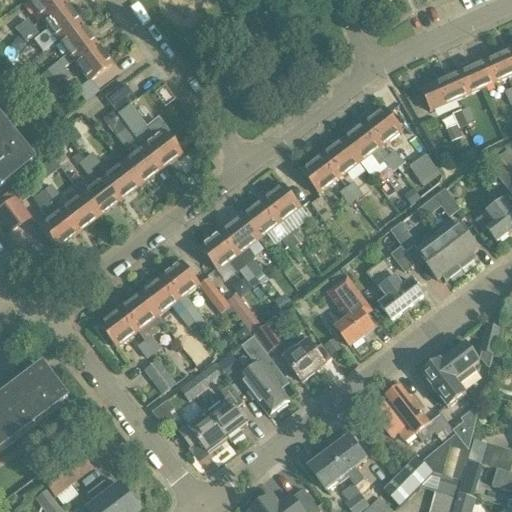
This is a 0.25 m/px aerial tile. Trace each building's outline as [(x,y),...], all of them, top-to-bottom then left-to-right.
[(27,0),(25,1),(41,22),(64,5),(59,0),(27,0)] [(79,26),(64,5),(41,22),(57,43),(79,26)] [(20,38),(32,29),(27,23),(16,31),(20,38)] [(68,57),(47,73),(52,80),(63,72),(62,70),(70,64),(71,66),(95,47),(79,26),(57,43),(68,57)] [(37,36),(32,29),(20,38),(25,45),(37,36)] [(95,47),(71,66),(76,73),(78,71),(88,84),(80,91),(88,102),(99,94),(91,83),(111,68),(95,47)] [(511,52),(499,59),(509,79),(511,77),(511,52)] [(499,59),(473,70),(483,91),(509,79),(499,59)] [(473,70),(448,81),(457,102),(483,91),(473,70)] [(63,72),(52,80),(57,86),(67,78),(63,72)] [(448,81),(422,93),(431,114),(445,108),(450,120),(455,118),(460,129),(468,126),(462,113),(457,102),(448,81)] [(104,100),(116,115),(117,116),(124,111),(136,102),(123,86),(104,100)] [(511,89),(503,94),(510,108),(511,106),(511,89)] [(470,110),(462,113),(468,126),(475,123),(470,110)] [(124,111),(117,116),(160,172),(180,156),(164,134),(154,141),(145,130),(141,134),(124,111)] [(385,111),(365,126),(382,148),(403,133),(385,111)] [(116,115),(105,123),(116,137),(115,138),(124,149),(125,148),(132,158),(122,166),(139,188),(160,172),(117,116),(116,115)] [(365,126),(344,142),(361,165),(372,179),(382,172),(378,167),(383,163),(392,174),(398,169),(389,158),(382,148),(365,126)] [(0,130),(0,188),(28,166),(0,130)] [(74,131),(67,135),(74,145),(81,140),(80,138),(74,131)] [(344,142),(322,159),(339,181),(345,189),(355,202),(362,197),(346,176),(361,165),(344,142)] [(511,155),(508,150),(488,165),(511,197),(511,196),(511,155)] [(398,169),(405,164),(396,153),(389,158),(398,169)] [(94,173),(101,167),(92,156),(85,161),(94,173)] [(426,156),(409,168),(424,189),(441,177),(426,156)] [(319,197),(339,181),(322,159),(302,174),(319,197)] [(85,161),(78,166),(87,178),(94,173),(85,161)] [(122,166),(108,176),(101,182),(118,204),(139,188),(122,166)] [(40,172),(32,178),(52,204),(60,198),(50,185),(50,186),(40,172)] [(32,178),(20,187),(48,222),(38,230),(55,252),(76,236),(59,214),(52,204),(32,178)] [(101,182),(80,198),(97,220),(118,204),(101,182)] [(284,188),(263,204),(288,237),(294,232),(286,222),(301,210),(284,188)] [(345,189),(339,194),(349,207),(355,202),(345,189)] [(412,190),(405,196),(413,206),(420,200),(412,190)] [(444,190),(433,198),(448,219),(459,211),(444,190)] [(80,198),(59,214),(76,236),(97,220),(80,198)] [(334,216),(321,199),(312,206),(324,223),(334,216)] [(511,207),(506,199),(483,216),(490,225),(485,229),(496,243),(511,230),(511,207)] [(14,201),(0,211),(0,224),(8,235),(28,220),(14,201)] [(263,204),(242,220),(259,242),(272,232),(280,242),(281,241),(281,242),(288,237),(263,204)] [(242,220),(221,236),(254,279),(260,274),(245,253),(259,242),(242,220)] [(400,225),(389,233),(401,249),(400,249),(404,254),(415,245),(400,225)] [(458,227),(438,242),(457,267),(477,252),(458,227)] [(296,247),(302,242),(294,232),(288,237),(296,247)] [(221,236),(200,251),(217,274),(229,265),(237,275),(239,273),(247,284),(254,279),(221,236)] [(306,260),(296,247),(288,237),(281,242),(289,252),(299,265),(306,260)] [(438,242),(418,257),(437,282),(457,267),(438,242)] [(400,249),(390,256),(404,274),(413,267),(403,254),(404,254),(400,249)] [(383,262),(367,275),(380,292),(381,291),(388,300),(380,307),(391,322),(423,298),(412,282),(403,289),(395,280),(396,279),(383,262)] [(183,265),(162,280),(203,335),(208,332),(200,321),(202,319),(186,298),(200,287),(183,265)] [(260,274),(254,279),(260,286),(266,282),(260,274)] [(162,280),(141,296),(166,329),(164,326),(175,318),(177,321),(180,319),(194,338),(201,332),(203,335),(162,280)] [(357,310),(365,304),(348,280),(328,295),(336,307),(337,306),(348,321),(336,330),(350,349),(373,332),(357,310)] [(214,288),(205,295),(219,314),(228,307),(214,288)] [(120,312),(137,335),(144,344),(151,338),(152,339),(166,329),(141,296),(120,312)] [(237,296),(227,304),(251,336),(261,328),(237,296)] [(285,297),(275,304),(282,313),(292,306),(285,297)] [(120,312),(99,328),(116,351),(137,335),(120,312)] [(486,326),(478,354),(492,357),(499,329),(486,326)] [(281,347),(267,327),(252,337),(266,357),(267,356),(277,350),(281,347)] [(324,367),(301,337),(292,344),(279,353),(295,374),(302,384),(324,367)] [(151,338),(144,344),(153,356),(161,350),(152,339),(151,338)] [(334,341),(326,348),(332,356),(341,350),(334,341)] [(153,356),(144,344),(137,349),(146,361),(153,356)] [(442,365),(441,366),(457,388),(458,387),(475,374),(473,370),(479,365),(466,347),(442,365)] [(159,362),(146,372),(162,394),(175,385),(159,362)] [(441,363),(423,377),(447,410),(465,397),(458,387),(457,388),(441,366),(442,365),(441,363)] [(260,365),(240,381),(268,419),(289,404),(260,365)] [(44,371),(18,391),(42,422),(67,403),(44,371)] [(194,381),(180,392),(190,404),(203,393),(194,381)] [(229,403),(210,418),(227,441),(228,441),(232,446),(243,437),(240,432),(247,426),(236,411),(243,405),(229,387),(221,393),(229,403)] [(451,434),(439,418),(428,426),(420,415),(424,412),(414,400),(411,403),(400,390),(387,400),(389,403),(375,414),(393,438),(398,435),(405,444),(415,437),(421,445),(435,435),(443,446),(444,447),(456,436),(453,433),(451,434)] [(18,391),(0,404),(0,419),(16,441),(42,422),(18,391)] [(461,421),(464,424),(453,433),(456,436),(468,452),(472,436),(478,413),(476,409),(461,421)] [(199,420),(179,435),(191,450),(199,444),(208,456),(227,441),(210,418),(206,412),(198,418),(199,420)] [(0,419),(0,453),(16,441),(0,419)] [(451,511),(460,482),(468,452),(456,436),(444,447),(422,463),(434,475),(419,492),(435,494),(430,511),(451,511)] [(349,481),(354,487),(360,496),(371,488),(364,478),(361,481),(355,471),(367,461),(349,439),(329,455),(349,481)] [(468,462),(483,466),(487,453),(472,448),(468,462)] [(78,452),(44,479),(59,499),(92,472),(78,452)] [(349,481),(329,455),(309,469),(327,492),(337,484),(339,488),(349,481)] [(421,462),(417,458),(394,481),(384,492),(401,508),(434,475),(422,463),(421,462)] [(511,475),(497,472),(492,489),(511,494),(511,495),(511,497),(511,496),(511,475)] [(106,484),(88,498),(95,507),(88,511),(138,511),(121,487),(113,493),(106,484)] [(364,511),(369,508),(360,496),(354,487),(342,495),(349,505),(346,507),(349,511),(364,511)] [(273,498),(254,511),(319,511),(304,492),(293,501),(291,499),(280,507),(273,498)] [(61,511),(47,493),(36,502),(43,511),(61,511)] [(13,511),(22,506),(14,495),(4,503),(11,511),(13,511)] [(389,511),(378,500),(370,509),(369,508),(364,511),(389,511)]
